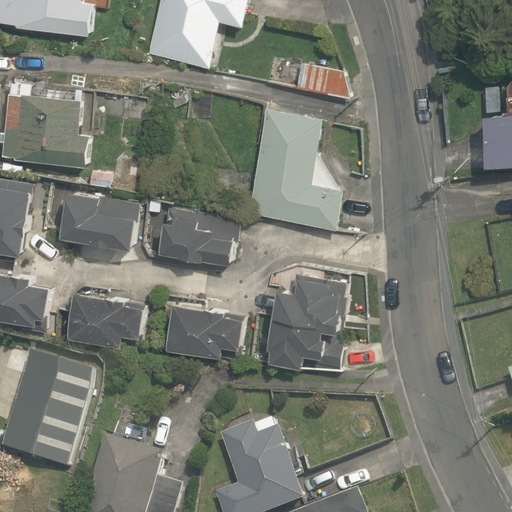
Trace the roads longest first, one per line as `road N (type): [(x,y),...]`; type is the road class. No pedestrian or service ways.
road 1 (residential): [(416,249),(266,249),(257,285),(246,290),(46,258)]
road 2 (residential): [(416,249),(429,377),(484,511)]
road 3 (residential): [(385,0),(408,116),(416,249)]
